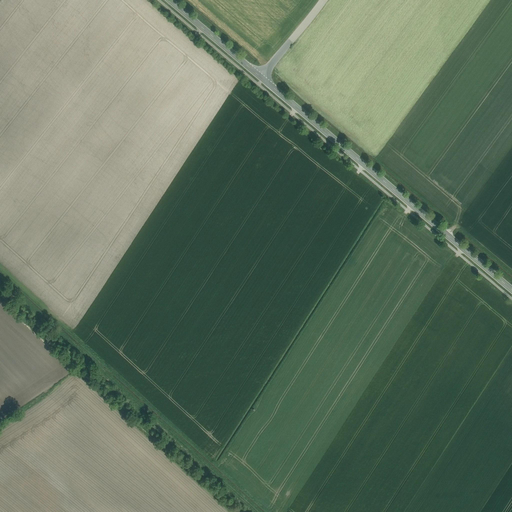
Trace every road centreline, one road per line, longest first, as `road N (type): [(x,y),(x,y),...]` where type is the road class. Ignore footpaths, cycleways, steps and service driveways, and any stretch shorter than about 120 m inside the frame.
road 1 (secondary): [(511,289),(262,79)]
road 2 (secondary): [(262,79),(169,0)]
